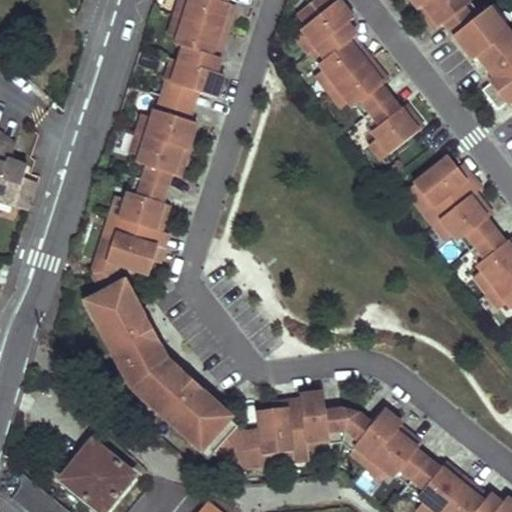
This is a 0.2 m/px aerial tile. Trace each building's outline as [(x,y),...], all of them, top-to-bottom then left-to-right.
[(179,39),(185,19),(191,0),(180,0),(169,36),(179,39)] [(226,3),(226,0),(191,0),(185,19),(220,30),(224,16),(230,18),(234,5),(226,3)] [(317,48),(347,24),(353,19),(343,6),(337,10),(333,5),(328,0),(314,0),(297,13),(307,25),(302,29),(304,32),(317,48)] [(420,0),(412,0),(428,20),(433,16),(423,4),(420,0)] [(428,0),(423,4),(433,16),(428,20),(436,30),(445,24),(455,36),(460,32),(480,16),(467,0),(428,0)] [(337,10),(343,6),(338,1),(333,5),(337,10)] [(480,16),(460,32),(471,45),(465,49),(474,61),(478,58),(484,53),(511,89),(511,36),(502,24),(498,27),(486,12),(480,16)] [(216,44),(221,45),(230,18),(224,16),(220,30),(216,44)] [(216,44),(220,30),(185,19),(179,39),(177,44),(184,47),(179,61),(216,73),(221,58),(217,57),(221,45),(216,44)] [(337,86),(365,64),(357,52),(361,49),(354,39),(357,36),(347,24),(317,48),(326,60),(320,65),(324,69),(337,86)] [(309,54),(317,48),(304,32),(297,38),(309,54)] [(379,70),(361,49),(357,52),(365,64),(374,74),(379,70)] [(511,89),(484,53),(478,58),(496,80),(511,100),(511,89)] [(223,75),(216,73),(179,61),(179,64),(172,84),(167,83),(163,96),(193,106),(197,92),(216,98),(223,75)] [(167,83),(172,84),(179,64),(169,61),(163,81),(167,83)] [(365,64),(337,86),(351,102),(364,118),(390,97),(381,86),(387,81),(379,70),(374,74),(365,64)] [(329,92),(337,86),(324,69),(316,75),(329,92)] [(482,91),(498,111),(511,100),(496,80),(482,91)] [(351,102),(337,86),(329,92),(342,109),(351,102)] [(188,121),(193,106),(163,96),(160,95),(153,118),(146,138),(181,149),(185,137),(191,139),(196,123),(188,121)] [(399,109),(390,97),(364,118),(391,154),(419,132),(409,119),(414,115),(405,105),(399,109)] [(140,159),(146,138),(153,118),(143,115),(130,156),(140,159)] [(424,128),(414,115),(409,119),(419,132),(424,128)] [(177,162),(183,164),(191,139),(185,137),(181,149),(177,162)] [(0,200),(14,206),(23,177),(27,165),(10,159),(15,143),(0,138),(0,200)] [(177,162),(181,149),(146,138),(140,159),(138,163),(140,164),(136,179),(167,189),(172,175),(179,177),(183,164),(177,162)] [(384,161),(391,154),(378,138),(370,144),(384,161)] [(466,179),(449,157),(415,184),(432,206),(424,212),(434,225),(442,219),(470,197),(481,188),(470,175),(466,179)] [(466,179),(470,175),(462,164),(457,168),(466,179)] [(38,182),(23,177),(14,206),(29,210),(38,182)] [(162,203),(167,189),(136,179),(128,199),(121,219),(155,230),(160,216),(165,218),(169,205),(162,203)] [(432,206),(415,184),(407,190),(424,212),(432,206)] [(479,208),(483,204),(475,193),(470,197),(479,208)] [(118,196),(112,216),(121,219),(128,199),(118,196)] [(479,208),(470,197),(442,219),(455,234),(470,252),(495,231),(486,220),(492,215),(483,204),(479,208)] [(118,264),(149,274),(153,261),(158,248),(163,250),(169,234),(155,230),(121,219),(112,216),(107,232),(116,235),(108,261),(118,264)] [(161,232),(165,218),(160,216),(155,230),(161,232)] [(442,219),(434,225),(447,241),(455,234),(442,219)] [(505,243),(495,231),(470,252),(482,269),(495,286),(511,272),(511,238),(505,243)] [(116,235),(107,232),(98,258),(108,261),(116,235)] [(159,263),(163,250),(158,248),(153,261),(159,263)] [(116,270),(118,264),(108,261),(98,258),(93,273),(116,270)] [(509,303),(495,286),(482,269),(474,276),(501,309),(509,303)] [(123,282),(116,270),(93,273),(104,293),(93,299),(103,317),(96,321),(120,365),(127,361),(136,377),(132,378),(136,386),(153,401),(150,403),(188,437),(193,432),(233,468),(244,433),(219,410),(221,408),(209,396),(200,406),(168,376),(176,367),(168,360),(163,350),(152,356),(131,317),(142,311),(125,281),(123,282)] [(511,272),(495,286),(509,303),(511,307),(511,272)] [(163,350),(142,311),(131,317),(152,356),(163,350)] [(209,396),(176,367),(168,376),(200,406),(209,396)] [(300,395),(301,400),(307,442),(329,439),(329,444),(342,443),(351,412),(343,410),(326,412),(324,392),(300,395)] [(258,411),(261,431),(264,455),(291,451),(292,461),(309,459),(308,449),(307,442),(301,400),(285,402),(285,408),(258,411)] [(359,414),(351,412),(342,443),(352,451),(356,446),(373,460),(400,427),(402,424),(384,410),(372,425),(359,414)] [(422,444),(400,427),(373,460),(390,474),(395,477),(396,475),(408,485),(428,460),(416,451),(422,444)] [(261,431),(244,433),(233,468),(265,465),(264,455),(261,431)] [(329,439),(307,442),(308,449),(330,446),(329,444),(329,439)] [(107,511),(135,475),(95,441),(63,480),(102,511),(107,511)] [(373,460),(356,446),(352,451),(351,452),(369,466),(373,460)] [(291,451),(264,455),(265,465),(292,461),(291,451)] [(390,474),(373,460),(369,466),(367,468),(384,481),(390,474)] [(440,469),(428,460),(408,485),(420,494),(419,496),(423,500),(438,511),(441,511),(466,480),(445,463),(440,469)] [(11,497),(29,511),(69,511),(28,477),(11,497)] [(488,497),(466,480),(441,511),(495,511),(502,504),(490,494),(488,497)] [(511,511),(511,502),(507,498),(502,504),(495,511),(511,511)] [(438,511),(423,500),(417,508),(422,511),(438,511)] [(220,511),(209,503),(202,511),(220,511)]
